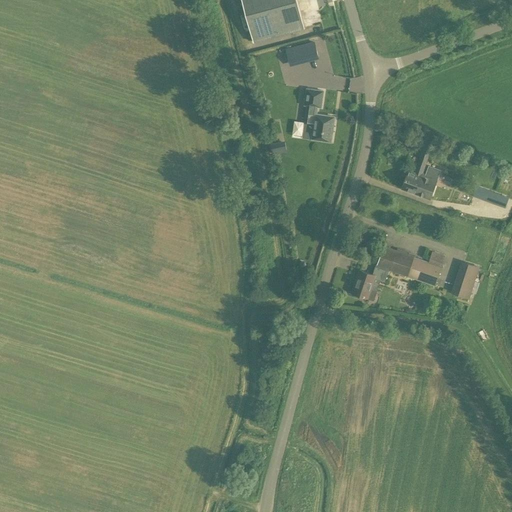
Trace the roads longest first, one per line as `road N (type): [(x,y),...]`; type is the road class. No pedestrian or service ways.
road 1 (unclassified): [(264,511),(358,178),(370,74)]
road 2 (track): [(317,308),(459,333),(511,415)]
road 3 (unclassified): [(511,19),(370,74)]
